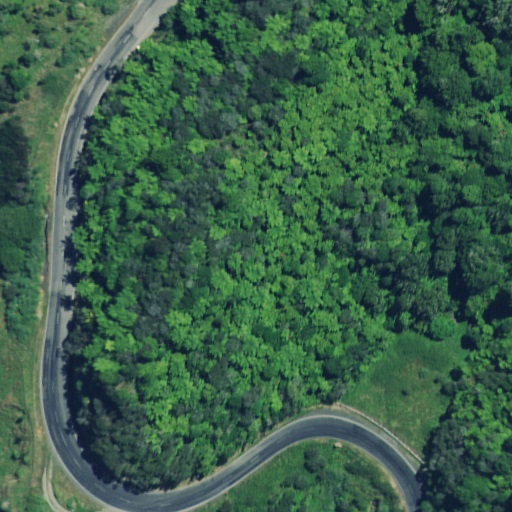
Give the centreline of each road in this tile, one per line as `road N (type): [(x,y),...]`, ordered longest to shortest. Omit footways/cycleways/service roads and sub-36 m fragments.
road 1 (unclassified): [(152,511),(108,502),(76,464),(51,400),(48,271),(55,204),(85,93),(157,0)]
road 2 (unclassified): [(408,511),(402,484),(357,448),(252,465),(155,511)]
